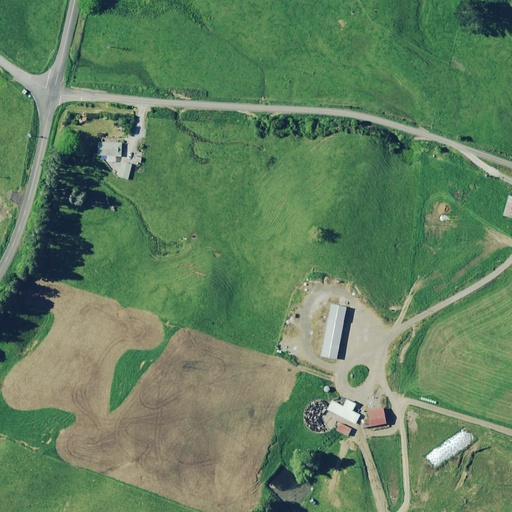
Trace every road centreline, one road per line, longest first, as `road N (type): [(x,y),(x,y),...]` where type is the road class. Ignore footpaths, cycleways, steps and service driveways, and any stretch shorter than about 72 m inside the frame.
road 1 (unclassified): [(511,162),(356,112),(53,91)]
road 2 (unclassified): [(0,277),(15,256),(53,91)]
